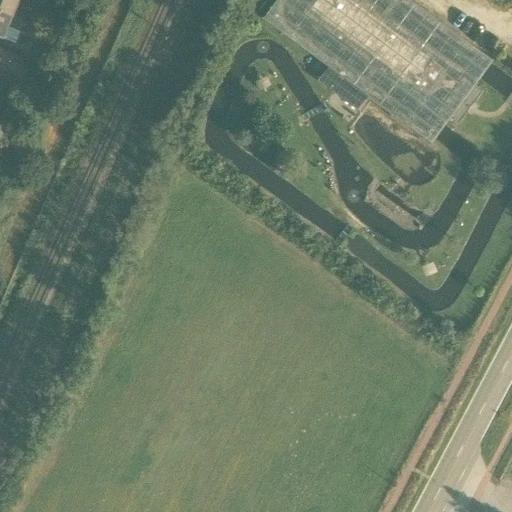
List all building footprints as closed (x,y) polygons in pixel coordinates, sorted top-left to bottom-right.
[(0,0),(0,11),(25,21),(26,19),(32,22),(35,13),(29,11),(16,5),(18,0),(0,0)] [(493,60),(411,0),(276,0),(262,19),(431,143),(449,119),(457,125),(482,91),(475,85),(493,60)] [(21,31),(25,21),(0,11),(0,37),(3,38),(8,26),(21,31)] [(37,25),(31,38),(41,42),(46,30),(37,25)] [(5,76),(1,85),(10,89),(14,79),(5,76)] [(253,130),(244,148),(253,152),(262,134),(253,130)]
